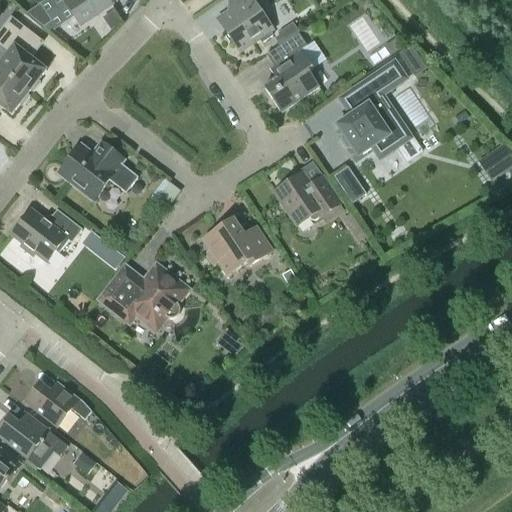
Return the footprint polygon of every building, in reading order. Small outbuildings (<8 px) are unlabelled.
[(61,0),(80,27),(112,6),(108,0),(61,0)] [(218,21),(240,54),(260,41),(263,44),(273,37),(271,34),(274,32),(262,15),(266,13),(259,3),(259,2),(257,0),(226,0),(234,10),(218,21)] [(26,15),(42,29),(50,23),(39,6),(26,15)] [(121,24),(114,12),(104,19),(111,31),(121,24)] [(33,94),(41,85),(38,83),(46,73),(31,60),(43,44),(11,20),(0,34),(0,46),(10,54),(0,66),(0,71),(29,95),(31,93),(33,94)] [(279,48),(299,34),(292,25),(277,35),(279,37),(274,40),(279,48)] [(264,89),(281,115),(320,89),(309,74),(313,71),(301,52),(308,48),(299,35),(267,57),(274,68),(270,70),(276,80),(264,89)] [(390,58),(403,49),(397,40),(384,49),(390,58)] [(411,49),(400,57),(415,78),(426,71),(411,49)] [(408,81),(395,63),(339,101),(351,118),(337,127),(343,135),(342,142),(347,150),(353,151),(359,159),(376,148),(382,157),(397,146),(391,138),(405,128),(384,97),(408,81)] [(29,95),(0,71),(0,107),(12,117),(20,106),(23,108),(30,99),(28,96),(29,95)] [(464,113),(454,119),(459,126),(468,120),(464,113)] [(109,182),(126,195),(138,179),(119,165),(122,162),(103,147),(93,159),(81,150),(71,162),(68,163),(63,169),(63,172),(61,175),(94,201),(109,182)] [(504,177),(511,171),(511,154),(507,147),(491,158),(504,177)] [(316,223),(341,206),(322,179),(310,187),(303,176),(275,194),(298,228),(309,220),(311,223),(316,223)] [(356,183),(344,192),(353,205),(365,197),(356,183)] [(72,245),(83,232),(57,212),(48,224),(47,224),(32,212),(12,238),(23,246),(21,249),(34,259),(36,256),(47,265),(56,253),(59,255),(69,243),(72,245)] [(340,219),(348,230),(357,224),(349,213),(340,219)] [(272,254),(256,230),(244,238),(234,222),(204,242),(211,253),(207,256),(215,267),(219,265),(228,278),(248,265),(250,269),(272,254)] [(129,240),(122,241),(119,246),(128,252),(134,243),(129,240)] [(156,332),(166,319),(171,321),(177,320),(180,315),(180,310),(177,305),(187,292),(157,269),(139,292),(121,277),(101,302),(129,324),(136,316),(156,332)] [(290,271),(280,276),(289,291),(298,286),(290,271)] [(230,352),(236,357),(244,346),(238,341),(230,352)] [(83,404),(63,388),(55,398),(41,386),(26,405),(58,430),(72,412),(85,423),(92,414),(83,404)] [(60,459),(68,449),(49,434),(50,434),(31,419),(23,429),(11,419),(0,432),(0,440),(40,472),(54,454),(60,459)] [(112,449),(118,444),(111,436),(105,441),(112,449)] [(0,451),(0,490),(6,482),(8,484),(21,467),(0,451)] [(83,456),(75,466),(88,477),(96,467),(83,456)] [(61,498),(51,491),(46,497),(56,505),(61,498)]
